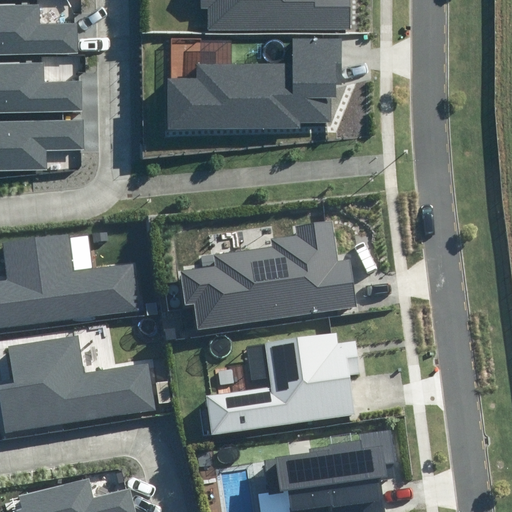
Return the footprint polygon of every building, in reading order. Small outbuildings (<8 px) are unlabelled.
[(0,0),(0,45),(77,45),(76,15),(40,16),(39,0),(0,0)] [(201,0),(202,7),(207,7),(207,28),(350,29),(350,0),(201,0)] [(196,78),(168,78),(168,128),(298,128),(298,121),(332,121),(332,92),(337,92),(337,40),(289,40),(289,63),(196,62),(196,78)] [(0,105),(82,104),(82,75),(45,76),(45,57),(0,57),(0,105)] [(81,143),(80,114),(0,114),(0,163),(44,162),(44,143),(81,143)] [(218,265),(180,271),(185,304),(195,303),(199,328),(357,306),(350,257),(338,258),(333,219),(294,225),(296,236),(274,239),(275,248),(216,256),(218,265)] [(0,243),(4,277),(0,277),(0,326),(146,308),(139,260),(70,269),(66,234),(0,242),(0,243)] [(169,293),(170,294),(172,295),(173,295),(175,294),(176,294),(177,292),(178,291),(178,289),(177,288),(176,286),(175,285),(174,285),(172,285),(170,286),(169,287),(168,288),(168,290),(168,291),(169,293)] [(171,306),(172,307),(173,307),(175,307),(177,307),(178,306),(179,305),(180,303),(180,302),(179,300),(178,299),(177,298),(175,298),(174,298),(172,298),(171,299),(170,301),(170,302),(170,304),(171,306)] [(271,388),(210,397),(215,431),(356,411),(351,377),(360,375),(355,339),(339,342),(337,332),(265,343),(271,388)] [(17,380),(0,382),(0,396),(5,431),(159,406),(152,359),(83,369),(77,335),(12,345),(17,380)] [(397,476),(390,430),(359,435),(361,444),(277,457),(286,511),(306,511),(330,508),(330,511),(389,511),(384,478),(397,476)] [(136,511),(130,487),(94,496),(89,478),(22,495),(25,506),(18,508),(18,511),(136,511)]
